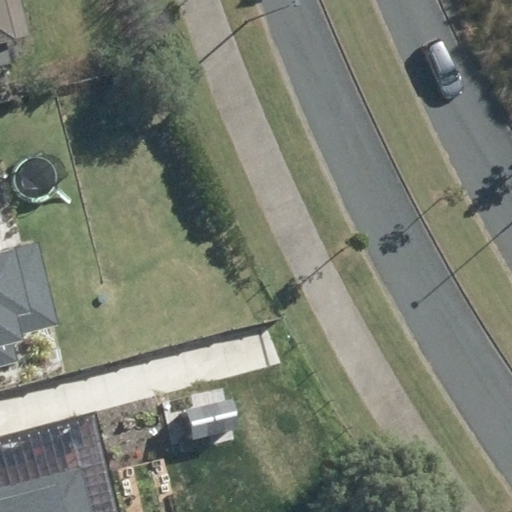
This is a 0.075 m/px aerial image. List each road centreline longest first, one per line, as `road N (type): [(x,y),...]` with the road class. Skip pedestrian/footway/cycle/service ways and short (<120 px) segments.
road 1 (secondary): [(511,415),(350,122),(303,0)]
road 2 (secondary): [(405,0),(436,87),(511,205)]
